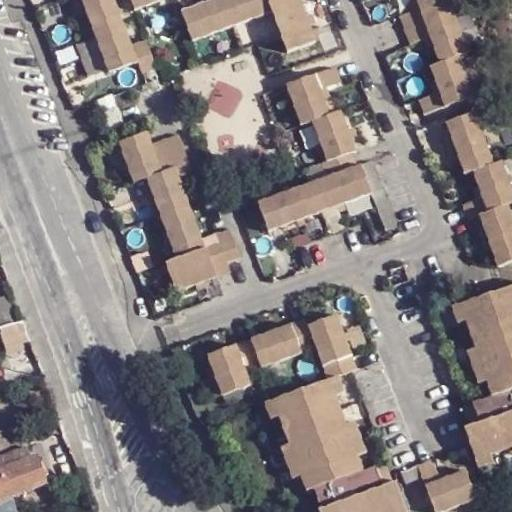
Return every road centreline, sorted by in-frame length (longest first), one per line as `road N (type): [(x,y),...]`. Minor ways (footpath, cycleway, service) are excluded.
road 1 (residential): [(179,472),(68,284)]
road 2 (residential): [(68,284),(122,494)]
